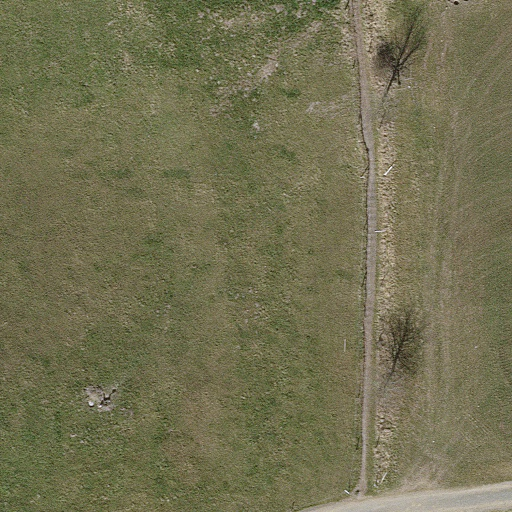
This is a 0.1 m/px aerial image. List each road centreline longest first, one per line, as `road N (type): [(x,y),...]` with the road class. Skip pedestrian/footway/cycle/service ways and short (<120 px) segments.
road 1 (track): [(364,511),(376,170),(349,0)]
road 2 (track): [(382,511),(511,495)]
